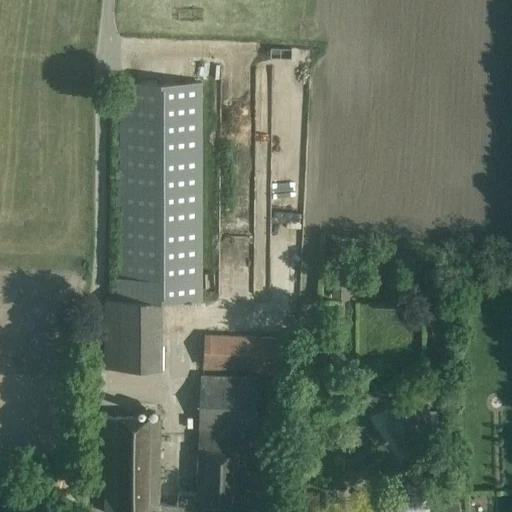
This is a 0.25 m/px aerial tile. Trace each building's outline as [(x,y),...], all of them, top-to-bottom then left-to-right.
[(203,301),(204,82),(121,82),(121,277),(117,277),(117,299),(106,299),(106,367),(163,368),(163,301),(203,301)] [(350,297),(350,283),(333,283),(333,297),(350,297)] [(295,338),(205,333),(204,368),(294,371),(295,338)] [(192,511),(193,506),(197,506),(197,508),(254,510),(257,377),(200,375),(197,492),(178,490),(176,504),(159,501),(160,416),(105,416),(104,511),(192,511)] [(429,406),(405,405),(404,435),(429,436),(429,406)] [(462,511),(461,497),(443,498),(443,511),(462,511)]
